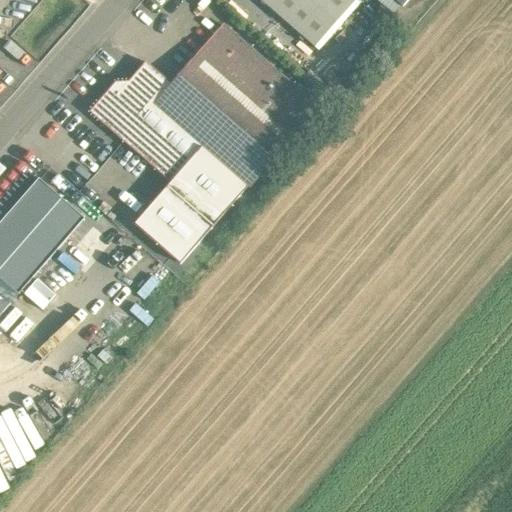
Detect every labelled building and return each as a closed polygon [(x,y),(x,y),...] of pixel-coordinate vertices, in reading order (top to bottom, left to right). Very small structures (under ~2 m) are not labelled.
[(354,2),(351,0),(258,0),(314,48),(354,2)] [(316,108),(224,27),(172,87),(155,107),(202,148),(247,187),(316,108)] [(128,83),(114,84),(89,113),(170,184),(202,148),(155,107),(172,87),(145,63),(128,83)] [(170,184),(134,225),(180,265),(247,187),(202,148),(170,184)] [(38,180),(0,223),(0,279),(18,296),(84,220),(38,180)] [(0,279),(0,316),(9,305),(10,306),(18,296),(0,279)]
